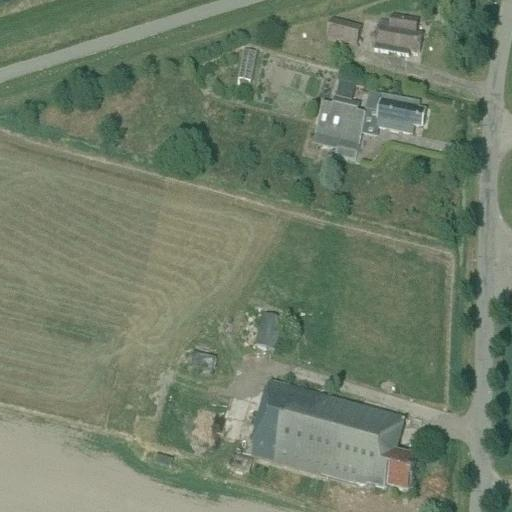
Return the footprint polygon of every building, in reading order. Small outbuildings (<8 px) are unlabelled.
[(420,22),(393,16),(391,24),(381,22),(375,52),(410,59),(411,53),(421,55),(425,36),(418,35),(420,22)] [(328,40),(358,47),(363,28),(333,20),(328,40)] [(341,83),(337,98),(353,102),(357,87),(341,83)] [(423,131),(428,111),(420,110),(421,105),(372,95),(367,116),(359,114),(361,104),(336,99),(334,107),(323,104),(313,146),(338,152),(336,157),(357,162),(363,137),(378,140),(380,131),(414,138),(415,129),(423,131)] [(276,350),(285,319),(269,315),(264,330),(269,331),(264,346),(276,350)] [(316,361),(163,319),(136,415),(288,458),(316,361)] [(387,495),(388,487),(364,482),(365,476),(336,469),(328,505),(357,511),(382,511),(384,507),(388,508),(391,496),(387,495)]
